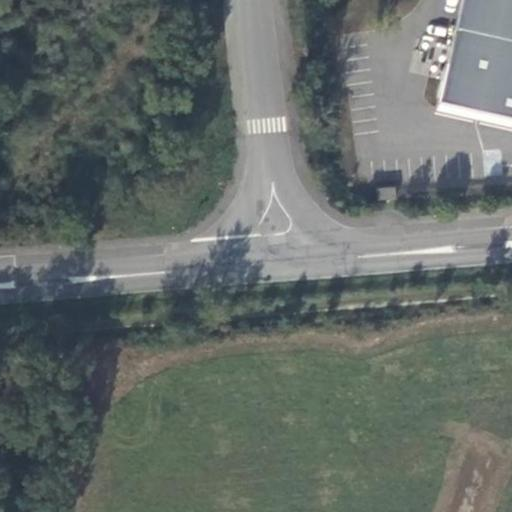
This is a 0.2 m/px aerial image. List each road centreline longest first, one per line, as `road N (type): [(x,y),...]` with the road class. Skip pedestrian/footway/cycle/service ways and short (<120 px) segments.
road 1 (unknown): [(133,0),(0,241)]
road 2 (tertiary): [(272,260),(0,284)]
road 3 (residential): [(256,0),(272,260)]
road 4 (tertiary): [(511,241),(272,260)]
